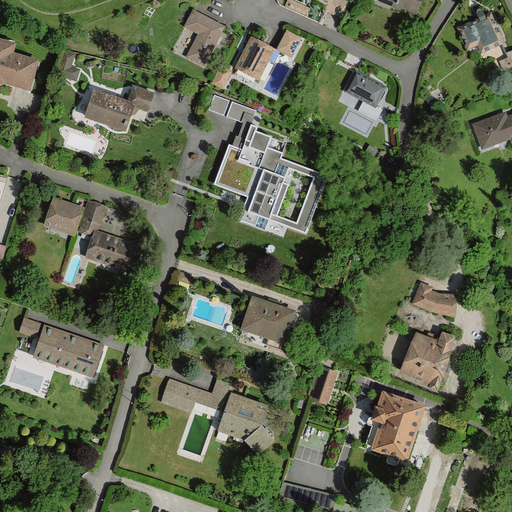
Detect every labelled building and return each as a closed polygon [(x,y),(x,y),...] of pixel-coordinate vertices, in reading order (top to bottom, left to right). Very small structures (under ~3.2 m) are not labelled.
[(310,9),(289,0),(286,8),(307,17),(310,9)] [(340,0),(331,0),(330,4),(327,10),(335,13),(340,16),(346,3),(340,0)] [(422,0),(385,0),(418,13),(422,0)] [(187,54),(204,63),(224,25),(193,9),(184,25),(199,33),(187,54)] [(490,16),(461,30),(469,48),(479,43),(482,51),(502,42),(490,16)] [(287,32),(278,49),(291,56),(300,38),(287,32)] [(13,41),(0,37),(0,80),(29,89),(38,58),(10,50),(13,41)] [(252,39),(237,68),(258,78),(267,60),(274,63),(279,52),(252,39)] [(75,55),(65,52),(59,74),(77,79),(80,70),(72,67),(75,55)] [(213,82),(222,87),(230,71),(222,66),(213,82)] [(358,72),(347,91),(376,107),(387,88),(358,72)] [(128,101),(94,89),(85,116),(124,129),(133,104),(148,109),(154,92),(133,85),(128,101)] [(215,95),(209,110),(224,115),(230,101),(215,95)] [(266,230),(270,220),(306,233),(328,176),(281,159),(287,143),(256,131),(258,127),(251,125),(257,111),(233,102),(227,117),(244,123),(238,136),(236,136),(232,148),(230,147),(216,183),(249,196),(240,220),(266,230)] [(511,112),(473,126),(482,152),(511,142),(511,145),(511,112)] [(73,232),(82,206),(54,197),(45,222),(73,232)] [(106,206),(90,201),(80,230),(94,235),(87,255),(130,270),(138,245),(97,231),(106,206)] [(0,241),(0,255),(5,257),(9,244),(0,241)] [(181,273),(179,280),(192,284),(194,277),(181,273)] [(430,310),(455,316),(456,296),(440,294),(431,291),(432,287),(422,284),(414,303),(430,310)] [(252,298),(242,328),(283,342),(293,311),(252,298)] [(317,304),(312,319),(327,323),(332,308),(317,304)] [(25,318),(21,330),(36,335),(40,323),(25,318)] [(104,344),(44,325),(34,357),(93,376),(104,344)] [(417,380),(437,387),(457,336),(443,330),(439,340),(416,331),(401,371),(418,377),(417,380)] [(321,367),(311,399),(328,405),(338,372),(321,367)] [(169,380),(161,402),(190,412),(193,402),(225,412),(218,430),(245,439),(258,454),(274,440),(261,425),(269,405),(232,392),(234,386),(217,381),(212,394),(169,380)] [(373,426),(367,445),(408,458),(425,407),(384,393),(373,426)]
